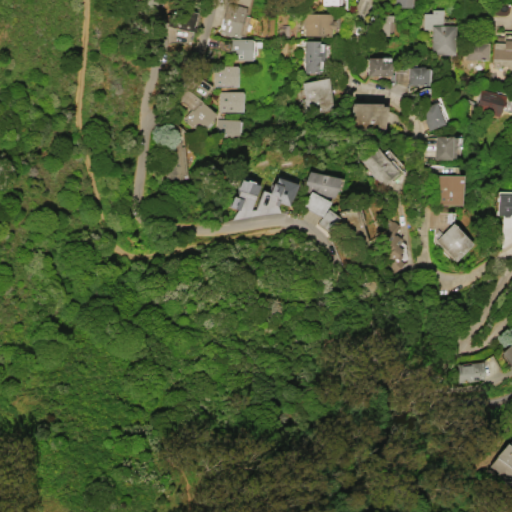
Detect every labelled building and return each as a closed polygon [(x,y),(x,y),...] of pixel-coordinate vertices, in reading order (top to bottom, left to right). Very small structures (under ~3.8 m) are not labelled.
[(247,0),(244,15),(246,16),(241,36),(237,35),(236,37),(215,32),(223,0),(247,0)] [(430,54),(430,29),(422,29),(422,13),(430,12),(430,9),(441,9),(441,25),(453,25),(453,54),(430,54)] [(164,40),(186,45),(193,15),(171,10),(164,40)] [(304,13),(329,13),(329,20),(332,20),(332,28),(329,28),(329,35),(304,35),(304,13)] [(378,14),(391,14),(391,20),(392,20),(392,33),(387,33),(387,36),(378,35),(378,14)] [(511,68),(492,67),(492,61),(491,61),(491,59),(491,48),(491,42),(495,42),(495,36),(501,36),(501,42),(502,42),(502,39),(503,39),(503,34),(511,34),(511,68)] [(249,60),(227,60),(227,38),(249,38),(249,60)] [(323,43),(323,73),(303,73),(303,40),(317,40),(317,43),(323,43)] [(486,42),(486,59),(465,59),(465,42),(486,42)] [(366,75),(366,57),(379,57),(379,61),(388,61),(388,75),(366,75)] [(235,85),(212,85),(212,65),(234,65),(234,67),(235,67),(235,85)] [(404,85),(404,67),(416,67),(416,66),(420,66),(420,68),(425,68),(425,85),(404,85)] [(188,86),(202,96),(209,85),(195,75),(188,86)] [(301,82),(326,77),(334,109),(308,115),(301,82)] [(504,95),(498,116),(473,109),(479,88),(504,95)] [(241,110),(234,110),(234,111),(217,111),(217,91),(240,91),(240,92),(242,92),(241,110)] [(198,131),(186,120),(183,117),(190,109),(190,110),(199,100),(214,113),(198,131)] [(433,101),(442,123),(427,130),(418,109),(426,105),(433,101)] [(383,130),(349,129),(349,102),(378,103),(378,105),(383,106),(383,130)] [(217,118),(238,119),(238,121),(240,121),(240,131),(238,131),(238,136),(216,136),(217,118)] [(433,159),(433,136),(450,135),(450,137),(454,137),(454,158),(450,158),(450,159),(433,159)] [(186,174),(182,174),(182,177),(173,179),(172,175),(165,176),(161,148),(168,147),(167,140),(178,139),(179,146),(182,145),(186,174)] [(385,188),(400,175),(378,149),(362,162),(385,188)] [(300,190),(305,170),(337,178),(333,197),(311,192),(328,201),(320,216),(299,204),(306,191),(300,190)] [(461,175),(461,205),(435,204),(436,174),(461,175)] [(273,177),(295,183),(288,205),(276,202),(277,199),(273,198),(273,196),(265,193),(268,182),(271,182),(273,177)] [(230,194),(232,195),(237,179),(256,185),(249,209),(238,205),(236,210),(226,207),(230,194)] [(511,215),(494,215),(495,191),(511,191),(511,215)] [(366,244),(348,249),(336,211),(354,206),(366,244)] [(337,216),(327,231),(315,223),(325,208),(337,216)] [(396,272),(387,265),(391,260),(385,255),(388,252),(383,247),(387,243),(382,239),(389,232),(381,225),(387,217),(392,221),(392,220),(399,226),(392,233),(393,235),(394,233),(401,239),(396,245),(401,249),(397,253),(400,256),(398,258),(403,263),(396,272)] [(434,243),(453,225),(474,247),(455,265),(434,243)] [(511,364),(511,365),(499,352),(511,341),(509,338),(511,335),(511,364)] [(458,382),(456,364),(481,361),(484,378),(478,379),(478,380),(458,382)] [(511,488),(504,482),(505,480),(496,473),(497,472),(489,466),(496,457),(506,443),(508,445),(511,441),(511,464),(510,467),(511,468),(511,488)]
